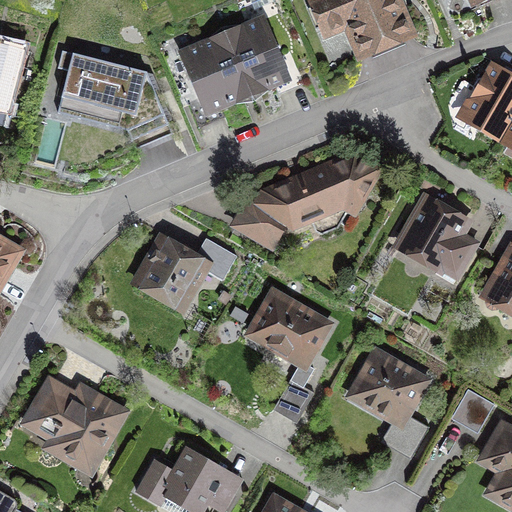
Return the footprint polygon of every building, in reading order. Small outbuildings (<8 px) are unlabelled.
[(401,0),(311,0),(309,1),(326,43),(346,34),(359,64),(418,40),(401,0)] [(451,0),(453,2),(457,0),(467,0),(473,14),(503,0),(451,0)] [(262,19),(225,35),(251,94),(273,84),(275,88),(301,77),(289,51),(278,56),(262,19)] [(225,35),(181,54),(198,91),(186,96),(197,121),(222,110),(220,107),(251,94),(225,35)] [(0,136),(6,138),(26,57),(0,50),(0,136)] [(68,71),(61,98),(119,113),(135,149),(172,134),(146,73),(62,51),(58,69),(68,71)] [(511,129),(511,74),(491,63),(457,122),(502,147),(511,129)] [(57,152),(68,115),(51,110),(39,147),(57,152)] [(511,129),(502,147),(511,153),(511,129)] [(256,196),(231,231),(275,254),(287,232),(293,236),(342,216),(357,223),(382,174),(349,157),(256,196)] [(475,226),(424,197),(394,251),(459,287),(481,247),(468,239),(475,226)] [(163,238),(136,285),(180,310),(203,269),(223,280),(236,256),(208,240),(198,258),(163,238)] [(0,290),(22,252),(0,239),(0,290)] [(511,247),(481,301),(511,318),(511,247)] [(335,328),(272,293),(245,341),(308,376),(335,328)] [(434,384),(375,351),(346,402),(405,435),(434,384)] [(75,395),(48,380),(20,429),(47,445),(42,454),(94,484),(133,417),(80,386),(75,395)] [(494,405),(468,390),(453,415),(479,430),(494,405)] [(511,511),(511,429),(502,424),(477,468),(496,478),(482,502),(500,511),(511,511)] [(153,462),(132,499),(155,511),(160,511),(166,503),(181,511),(206,511),(208,509),(212,511),(229,511),(245,484),(185,451),(173,473),(153,462)] [(295,511),(272,499),(265,511),(295,511)]
